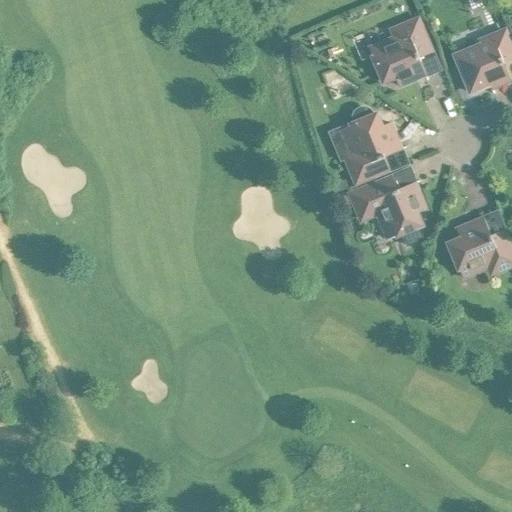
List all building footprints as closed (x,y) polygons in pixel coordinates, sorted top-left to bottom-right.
[(398,85),(438,69),(410,0),(387,0),(380,3),(395,37),(369,47),(382,81),(393,76),(398,85)] [(479,42),(450,54),(467,96),(488,87),(490,91),(511,82),(503,62),(511,58),(511,39),(507,26),(477,38),(479,42)] [(349,152),(341,155),(354,186),(390,171),(384,156),(403,148),(392,121),(383,125),(377,110),(371,113),(371,112),(368,109),(364,108),(361,108),(357,109),(354,111),(352,115),(351,118),(351,121),(338,126),(349,152)] [(386,243),(404,236),(407,245),(423,238),(420,229),(425,227),(419,212),(428,208),(417,181),(397,189),(390,173),(345,192),(359,224),(375,218),(386,243)] [(457,274),(460,272),(463,280),(485,271),(489,278),(511,268),(511,242),(506,228),(490,234),(482,215),(455,226),(458,235),(443,241),(457,274)]
